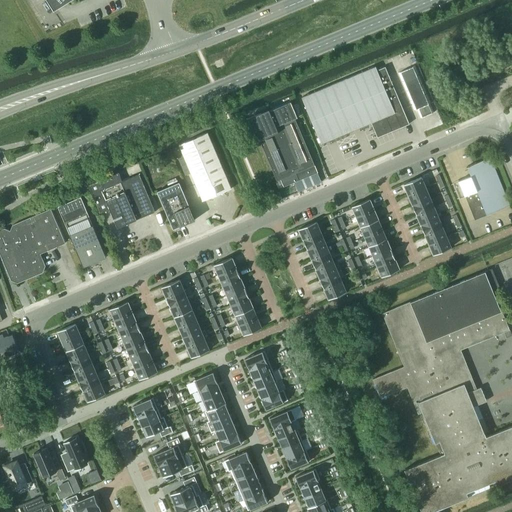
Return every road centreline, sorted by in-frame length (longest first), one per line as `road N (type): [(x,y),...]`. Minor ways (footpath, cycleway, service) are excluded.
road 1 (residential): [(62,421),(35,315),(499,120)]
road 2 (residential): [(282,511),(217,353),(105,402)]
road 3 (tertiary): [(177,49),(0,108)]
road 4 (tertiary): [(303,0),(177,49)]
